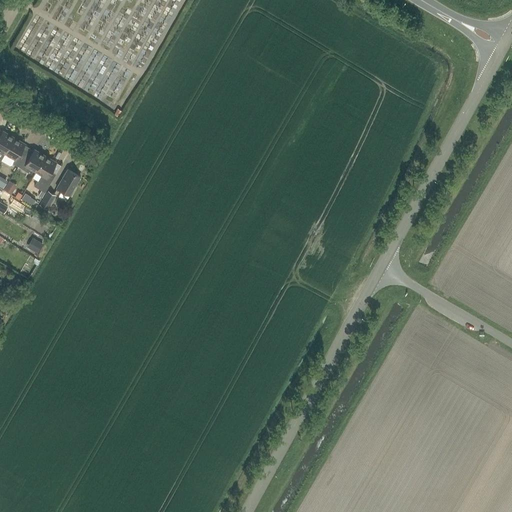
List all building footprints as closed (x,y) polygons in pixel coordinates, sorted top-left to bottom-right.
[(5,153),(14,138),(3,131),(0,136),(0,159),(0,160),(1,160),(5,153)] [(25,144),(14,138),(5,153),(1,160),(10,165),(12,165),(13,164),(18,166),(24,156),(20,153),(25,144)] [(29,158),(24,156),(18,166),(28,172),(30,168),(36,171),(45,156),(34,150),(29,158)] [(45,156),(36,171),(41,174),(34,186),(45,192),(56,174),(51,171),(56,162),(45,156)] [(66,201),(81,177),(68,169),(57,188),(62,191),(59,197),(66,201)] [(0,173),(0,184),(7,187),(11,178),(0,173)] [(11,194),(15,187),(9,184),(5,190),(11,194)] [(40,205),(47,209),(55,195),(48,191),(40,205)] [(13,198),(9,204),(21,212),(25,206),(13,198)] [(38,253),(43,244),(34,239),(29,248),(38,253)]
